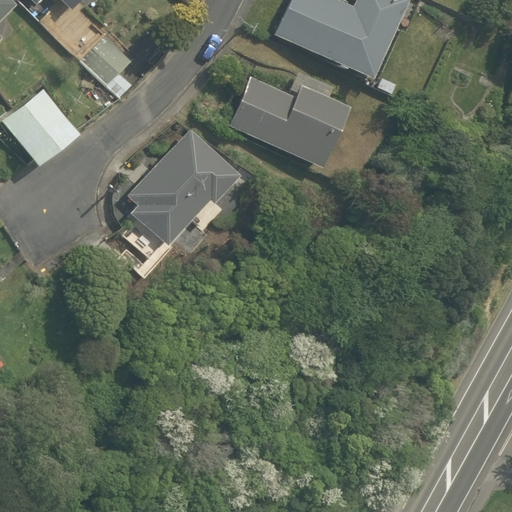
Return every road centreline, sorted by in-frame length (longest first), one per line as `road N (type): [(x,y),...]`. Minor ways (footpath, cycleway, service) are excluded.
road 1 (residential): [(225,0),(202,46),(67,188),(59,220)]
road 2 (secondary): [(430,511),(511,362)]
